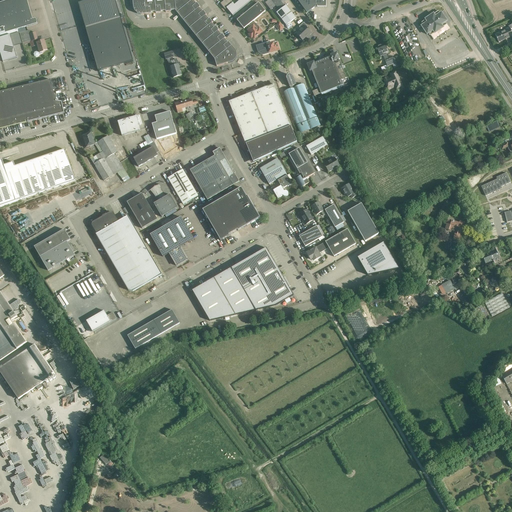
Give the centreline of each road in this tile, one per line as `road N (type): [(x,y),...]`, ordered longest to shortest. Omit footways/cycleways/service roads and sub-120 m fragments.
road 1 (unclassified): [(224,131),(79,215),(77,227),(118,298),(135,305),(274,219)]
road 2 (unclassified): [(78,119),(208,82)]
road 3 (track): [(445,511),(377,396)]
road 4 (unclassified): [(126,0),(138,22),(175,26),(208,82)]
